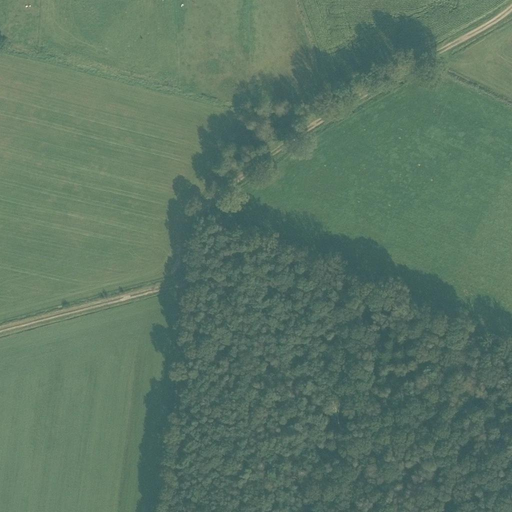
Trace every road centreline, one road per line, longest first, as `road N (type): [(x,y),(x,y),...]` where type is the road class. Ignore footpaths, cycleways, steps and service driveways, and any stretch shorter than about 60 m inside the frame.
road 1 (track): [(511,8),(321,119),(201,207),(185,281)]
road 2 (track): [(185,281),(155,511)]
road 3 (track): [(185,281),(0,331)]
